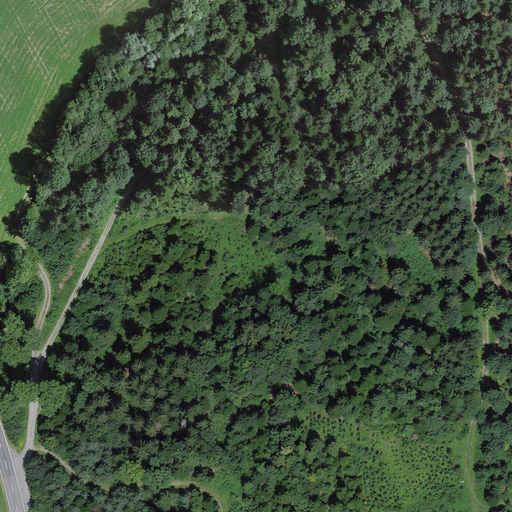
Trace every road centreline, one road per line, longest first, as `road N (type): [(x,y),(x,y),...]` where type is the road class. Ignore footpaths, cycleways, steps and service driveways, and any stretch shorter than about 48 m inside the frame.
road 1 (track): [(331,0),(228,73),(123,195),(38,360),(28,476),(11,485)]
road 2 (track): [(38,360),(43,282),(20,238),(20,215),(76,84),(166,0)]
